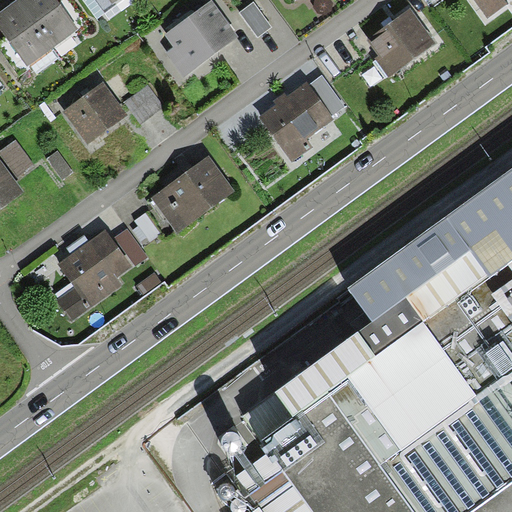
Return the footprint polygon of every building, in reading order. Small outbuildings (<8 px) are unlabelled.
[(57,0),(14,0),(0,10),(0,24),(28,65),(78,30),(59,2),(57,0)] [(73,0),(61,0),(59,2),(78,30),(80,32),(91,25),(73,0)] [(466,0),(479,18),(504,0),(466,0)] [(259,2),(243,13),(261,40),(277,29),(259,2)] [(223,6),(170,43),(193,76),(246,39),(223,6)] [(443,45),(416,10),(371,45),(397,80),(443,45)] [(111,81),(65,114),(88,147),(134,114),(111,81)] [(151,85),(128,102),(145,126),(169,108),(151,85)] [(340,124),(314,87),(259,124),(285,162),(340,124)] [(15,156),(0,166),(0,219),(40,191),(15,156)] [(233,193),(210,160),(157,197),(180,230),(233,193)] [(138,270),(110,233),(55,274),(83,311),(138,270)] [(511,511),(511,258),(229,466),(262,511),(511,511)]
